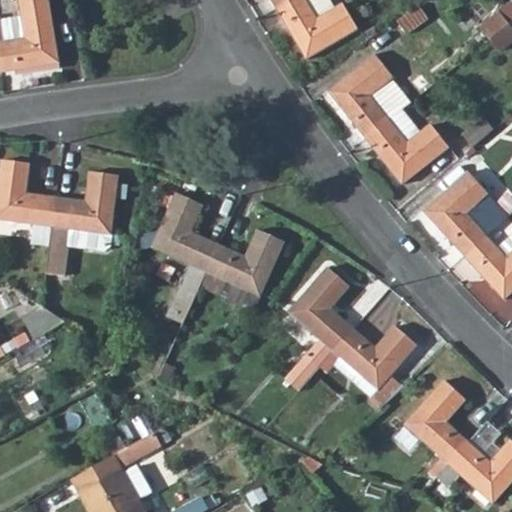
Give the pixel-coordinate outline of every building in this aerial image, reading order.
[(0,64),(2,74),(60,66),(49,0),(22,0),(25,13),(0,16),(0,64)] [(290,0),(270,0),(276,9),(290,0)] [(290,0),(276,9),(306,60),(357,30),(342,4),(338,7),(334,0),(290,0)] [(511,20),(502,9),(482,25),(493,38),(511,23),(511,20)] [(511,40),(511,23),(493,38),(501,49),(511,40)] [(411,103),(374,56),(329,91),(366,139),(406,107),(411,103)] [(366,139),(401,186),(448,149),(430,126),(424,130),(406,107),(366,139)] [(463,139),(472,149),(492,132),(483,121),(463,139)] [(59,197),(30,194),(33,165),(4,160),(0,189),(0,219),(34,224),(33,240),(53,242),(59,197)] [(49,271),(66,273),(69,244),(71,229),(112,234),(121,176),(92,172),(88,201),(59,197),(53,242),(49,271)] [(509,219),(468,174),(424,214),(466,259),(486,240),(509,219)] [(219,244),(191,231),(203,205),(177,193),(152,246),(191,264),(169,313),(184,319),(199,286),(206,272),(219,244)] [(112,234),(71,229),(69,244),(105,248),(111,244),(112,234)] [(256,305),(260,296),(284,242),(257,229),(245,256),(219,244),(206,272),(222,279),(215,293),(249,308),(256,305)] [(466,259),(505,302),(511,295),(511,232),(494,248),(486,240),(466,259)] [(321,338),(287,376),(300,387),(322,363),(334,351),(353,329),(331,309),(351,287),(329,267),(290,311),(321,338)] [(206,272),(199,286),(215,293),(222,279),(206,272)] [(42,306),(25,315),(38,338),(64,323),(63,322),(44,308),(42,306)] [(398,394),(386,383),(418,348),(395,326),(373,349),(353,329),(334,351),(378,392),(365,406),(375,415),(398,394)] [(378,392),(334,351),(322,363),(330,370),(337,363),(372,396),(378,392)] [(449,422),(468,401),(448,383),(408,425),(443,458),(433,468),(440,476),(471,443),(449,422)] [(503,435),(490,423),(471,443),(484,456),(503,435)] [(132,462),(164,445),(157,432),(125,450),(71,480),(89,511),(144,511),(137,499),(148,492),(132,462)] [(511,441),(492,463),(484,456),(471,443),(440,476),(450,485),(461,475),(493,505),(511,485),(511,441)] [(196,511),(191,503),(175,511),(196,511)]
